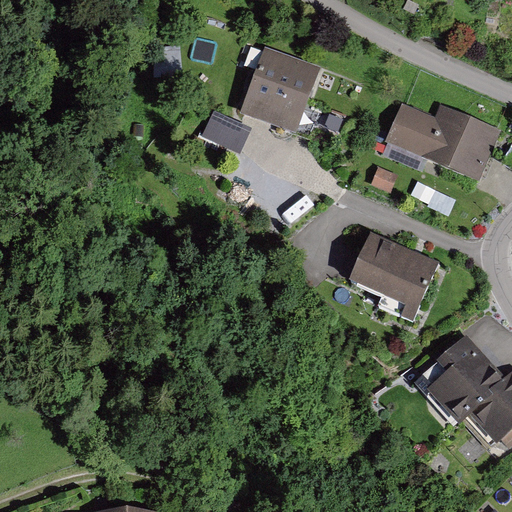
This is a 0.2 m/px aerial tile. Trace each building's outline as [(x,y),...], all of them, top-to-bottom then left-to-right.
[(265,51),(241,119),(297,139),(322,71),(265,51)] [(184,52),(157,53),(158,76),(184,75),(184,52)] [(430,122),(399,107),(382,143),(471,184),(493,135),(436,109),(430,122)] [(251,128),(214,112),(204,136),(240,152),(251,128)] [(421,198),(444,214),(451,203),(428,188),(421,198)] [(371,238),(350,288),(384,302),(379,312),(415,328),(441,267),(371,238)] [(493,382),(463,340),(410,377),(445,427),(462,415),(482,443),(511,422),(511,379),(507,372),(493,382)]
